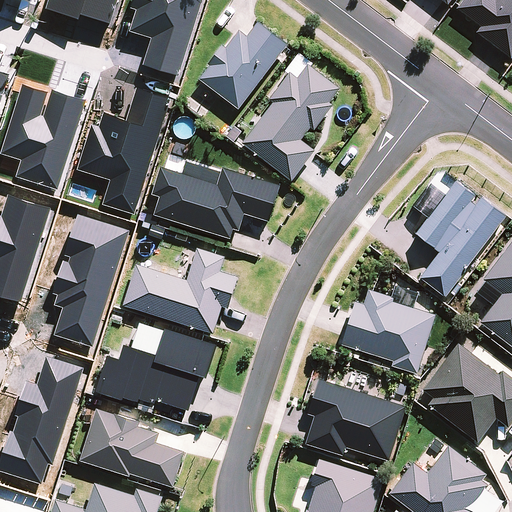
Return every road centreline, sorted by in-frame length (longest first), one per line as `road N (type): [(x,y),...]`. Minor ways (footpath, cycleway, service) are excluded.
road 1 (residential): [(441,85),(307,264),(255,398),(236,511)]
road 2 (residential): [(441,85),(330,0)]
